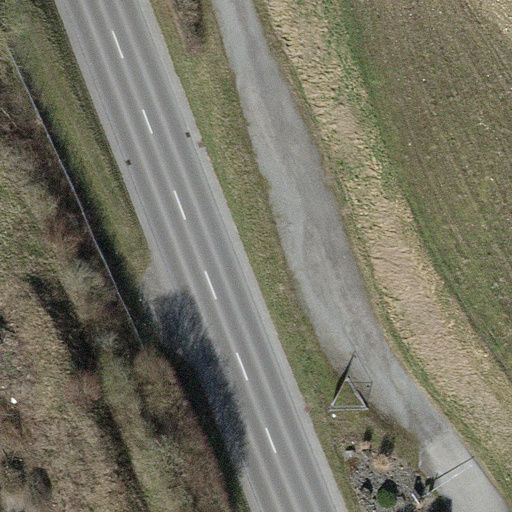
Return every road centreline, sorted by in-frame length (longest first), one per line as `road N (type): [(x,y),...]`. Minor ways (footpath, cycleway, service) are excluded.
road 1 (track): [(479,511),(414,423),(362,383),(238,0)]
road 2 (tertiary): [(101,0),(301,511)]
